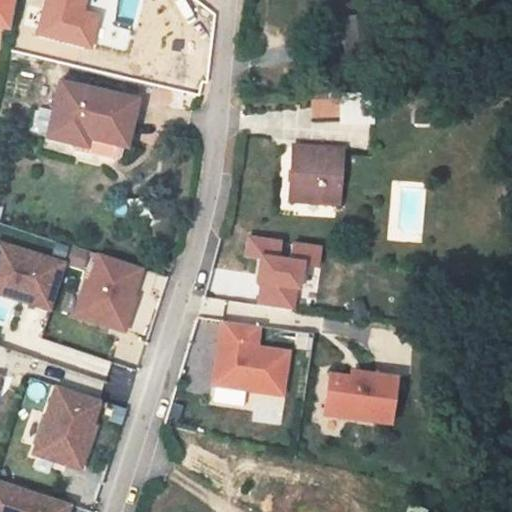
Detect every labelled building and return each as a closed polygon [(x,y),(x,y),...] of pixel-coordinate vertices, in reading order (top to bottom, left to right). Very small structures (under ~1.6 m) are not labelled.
[(341,20),(342,36),(367,34),(366,19),(341,20)] [(342,36),(344,70),(370,68),(367,34),(342,36)] [(61,84),(48,137),(74,143),(76,134),(89,137),(126,146),(137,101),(61,84)] [(354,99),(340,100),(342,125),(356,124),(354,99)] [(312,101),(313,118),(341,116),(340,100),(312,101)] [(86,146),(89,137),(76,134),(74,143),(86,146)] [(295,147),(292,200),(337,204),(340,150),(295,147)] [(0,297),(49,313),(65,261),(0,241),(0,297)] [(121,335),(144,269),(92,251),(69,317),(121,335)] [(217,320),(208,387),(283,396),(289,349),(258,345),(260,326),(217,320)] [(388,428),(396,378),(327,366),(319,417),(388,428)] [(52,383),(27,455),(79,473),(103,401),(52,383)] [(242,406),(243,391),(213,389),(212,403),(242,406)] [(0,511),(67,511),(70,503),(0,480),(0,511)]
